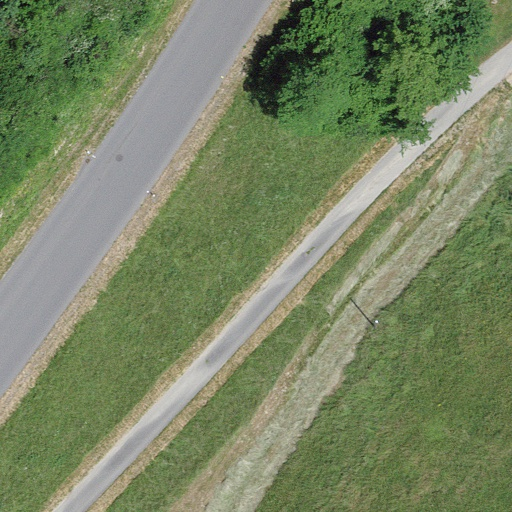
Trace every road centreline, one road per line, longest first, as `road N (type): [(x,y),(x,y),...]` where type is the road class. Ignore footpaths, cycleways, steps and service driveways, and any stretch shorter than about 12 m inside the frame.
road 1 (unclassified): [(511,56),(385,175),(71,511)]
road 2 (tertiary): [(0,338),(233,0)]
